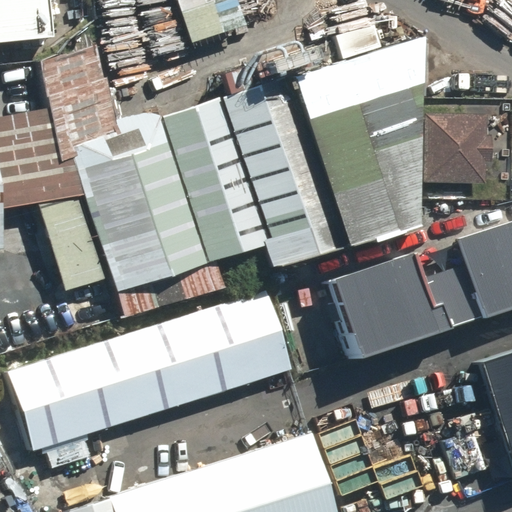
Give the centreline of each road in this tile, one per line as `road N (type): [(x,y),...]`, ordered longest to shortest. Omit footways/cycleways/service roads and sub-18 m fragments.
road 1 (unknown): [(27,485),(339,384)]
road 2 (unknown): [(339,384),(511,327)]
road 3 (unknown): [(339,384),(377,511)]
